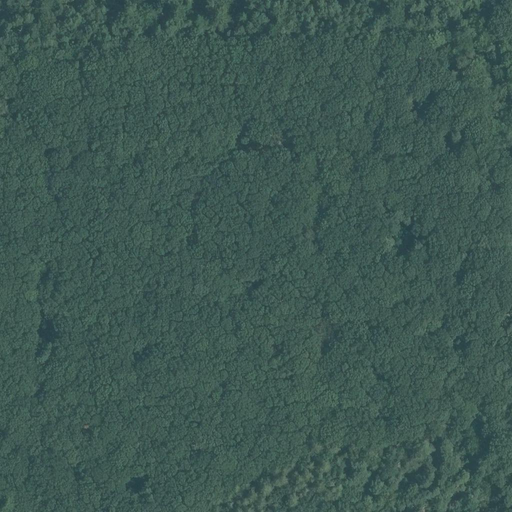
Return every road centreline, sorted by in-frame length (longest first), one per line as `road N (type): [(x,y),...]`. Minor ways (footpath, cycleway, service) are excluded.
road 1 (unknown): [(511,400),(469,420),(306,444),(189,511)]
road 2 (track): [(511,110),(459,0)]
